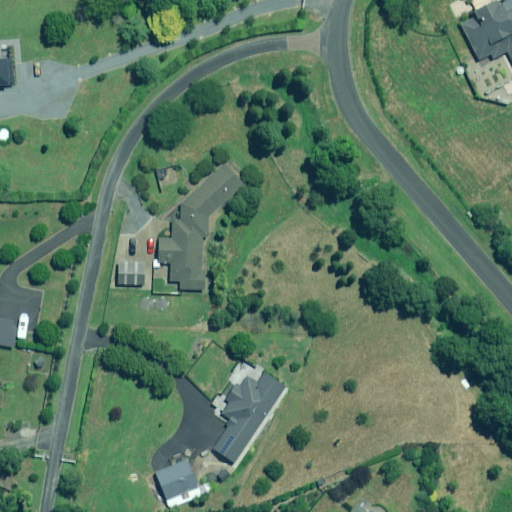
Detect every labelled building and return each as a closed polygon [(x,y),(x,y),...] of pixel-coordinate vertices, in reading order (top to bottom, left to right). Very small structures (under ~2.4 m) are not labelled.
[(477,16),(461,24),(480,60),(492,54),(494,58),(508,51),(511,59),(511,0),(507,0),(499,5),(497,1),(475,12),(477,16)] [(10,59),(0,59),(0,85),(13,84),(10,59)] [(205,289),(208,216),(241,183),(223,164),(181,206),(181,221),(172,221),(171,238),(160,238),(159,263),(172,263),(171,280),(181,280),(181,288),(205,289)] [(145,263),(119,261),(118,284),(144,285),(145,263)] [(0,345),(12,348),(17,323),(0,319),(0,345)] [(214,448),(234,462),(284,388),(264,374),(257,384),(247,377),(240,387),(237,385),(226,400),(229,403),(221,414),(232,422),(214,448)] [(187,460),(156,473),(166,499),(198,486),(187,460)]
